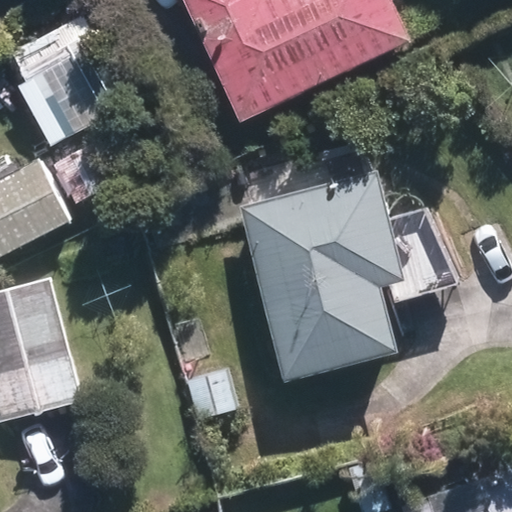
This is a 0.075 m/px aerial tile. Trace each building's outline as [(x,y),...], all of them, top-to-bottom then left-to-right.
[(102,0),(82,0),(16,47),(41,82),(121,26),(102,0)] [(207,0),(261,111),(432,29),(417,0),(207,0)] [(51,165),(0,189),(0,234),(9,253),(78,219),(51,165)] [(391,172),(269,209),(317,364),(414,334),(395,271),(419,264),(391,172)] [(60,283),(0,298),(0,347),(17,411),(88,392),(60,283)] [(200,370),(208,417),(252,410),(244,363),(200,370)] [(511,511),(511,478),(454,498),(459,511),(511,511)]
